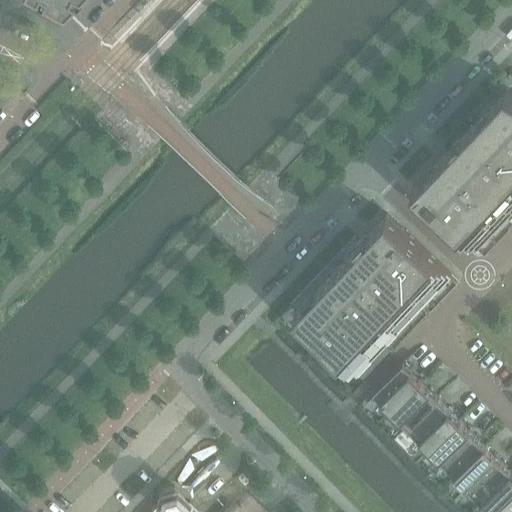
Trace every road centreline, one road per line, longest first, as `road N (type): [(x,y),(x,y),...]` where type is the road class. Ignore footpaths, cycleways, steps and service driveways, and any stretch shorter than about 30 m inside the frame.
road 1 (residential): [(363,169),(173,361),(315,511)]
road 2 (residential): [(511,12),(363,169)]
road 3 (residential): [(478,277),(427,332),(511,418)]
road 4 (residential): [(363,169),(478,277)]
